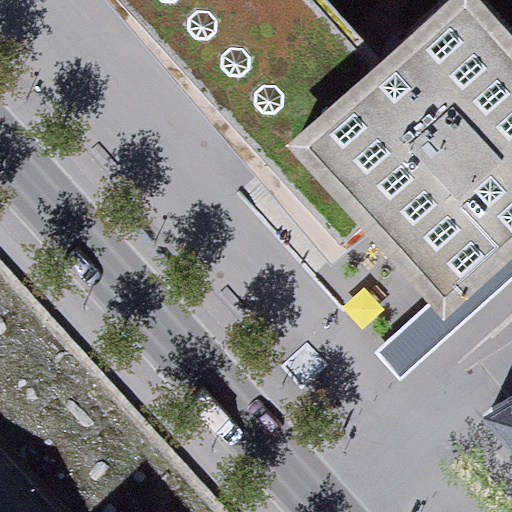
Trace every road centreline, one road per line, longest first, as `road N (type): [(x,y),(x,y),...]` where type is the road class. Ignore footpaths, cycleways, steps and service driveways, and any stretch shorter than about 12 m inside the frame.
road 1 (tertiary): [(0,147),(325,511)]
road 2 (residential): [(338,511),(511,376)]
